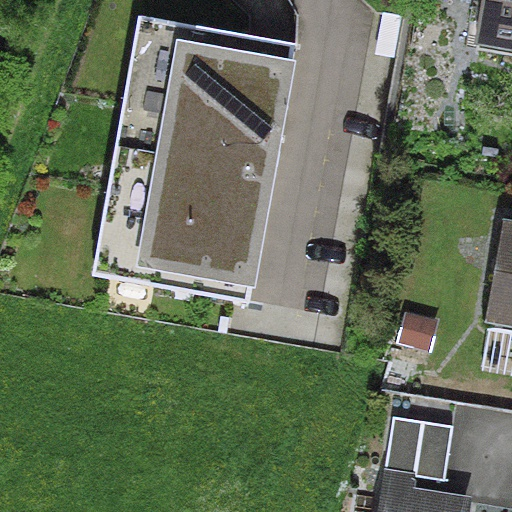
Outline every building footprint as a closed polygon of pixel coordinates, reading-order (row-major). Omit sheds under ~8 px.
[(511,0),(481,0),(472,53),(511,60),(511,0)] [(294,44),(142,18),(99,272),(250,298),(294,44)] [(511,322),(511,232),(500,231),(485,318),(511,322)] [(390,420),(381,474),(440,484),(449,430),(390,420)] [(460,511),(462,506),(382,493),(378,511),(460,511)]
